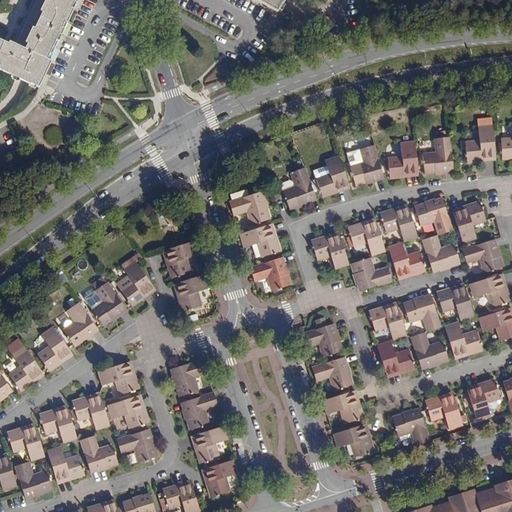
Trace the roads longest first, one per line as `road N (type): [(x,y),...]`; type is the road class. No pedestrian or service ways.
road 1 (secondary): [(511,33),(354,58),(179,126)]
road 2 (secondary): [(188,154),(367,88),(511,66)]
road 3 (residential): [(315,301),(294,229),(387,198),(498,184)]
road 4 (residential): [(156,350),(145,375),(164,460),(155,471),(29,511)]
road 5 (residential): [(511,355),(376,398),(347,306)]
road 6 (secondary): [(0,282),(115,195),(188,154)]
road 7 (secondary): [(179,126),(0,242)]
road 8 (residential): [(332,492),(511,437)]
road 9 (residential): [(332,492),(272,318)]
road 10 (residential): [(219,335),(271,511)]
road 11 (residential): [(0,421),(133,328),(149,328)]
road 12 (residential): [(188,154),(235,294)]
road 13 (residential): [(138,0),(179,126)]
